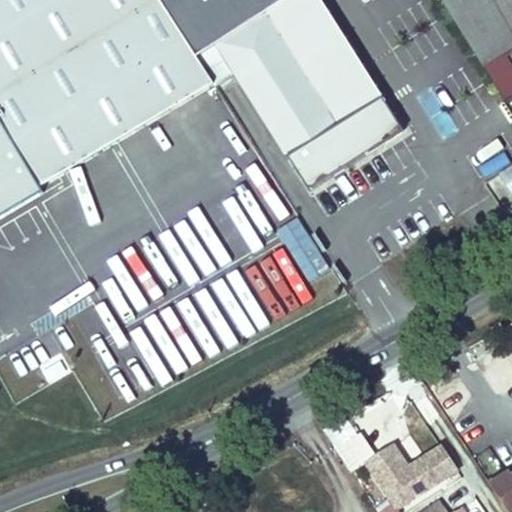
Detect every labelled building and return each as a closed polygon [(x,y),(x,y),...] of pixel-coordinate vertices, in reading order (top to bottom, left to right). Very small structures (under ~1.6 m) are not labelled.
[(160,0),(0,0),(0,220),(44,195),(41,190),(217,89),(197,58),(160,0)] [(387,99),(322,0),(160,0),(197,58),(217,46),(291,161),(387,99)] [(511,0),(438,0),(484,71),(511,54),(511,0)] [(511,166),(493,178),(508,204),(511,201),(511,166)] [(308,285),(329,272),(297,220),(277,233),(308,285)] [(393,511),(405,511),(461,478),(443,449),(411,470),(397,448),(366,468),(379,489),(393,511)] [(511,511),(511,471),(490,485),(507,511),(511,511)] [(425,511),(446,511),(440,503),(425,511)]
